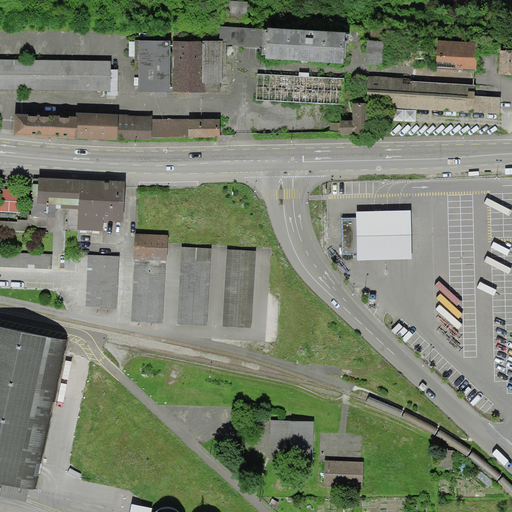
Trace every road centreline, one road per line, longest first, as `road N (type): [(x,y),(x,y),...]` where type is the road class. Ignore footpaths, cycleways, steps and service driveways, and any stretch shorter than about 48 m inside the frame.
road 1 (unclassified): [(282,159),(292,236),(308,269),(511,465)]
road 2 (unknown): [(232,160),(244,103),(234,98),(10,97),(6,154)]
road 3 (primary): [(0,154),(282,159)]
road 4 (primary): [(282,159),(511,153)]
